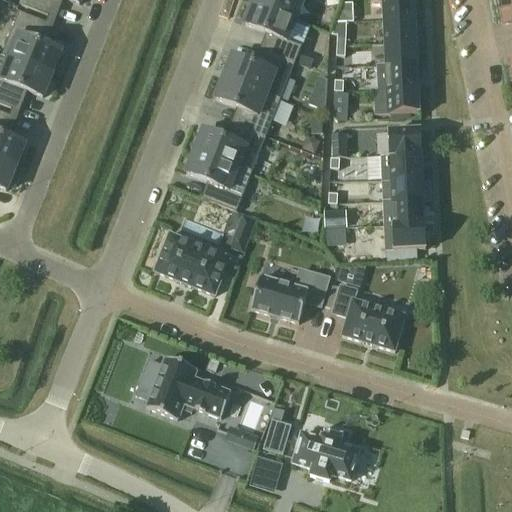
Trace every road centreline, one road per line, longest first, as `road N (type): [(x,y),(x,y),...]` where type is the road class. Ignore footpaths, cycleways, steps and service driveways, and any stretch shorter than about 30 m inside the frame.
road 1 (residential): [(511,427),(239,349),(100,291)]
road 2 (residential): [(216,0),(100,291)]
road 3 (residential): [(111,0),(9,251)]
road 4 (residential): [(478,0),(511,181)]
road 5 (residential): [(100,291),(39,446)]
road 6 (unclassified): [(177,511),(39,446)]
